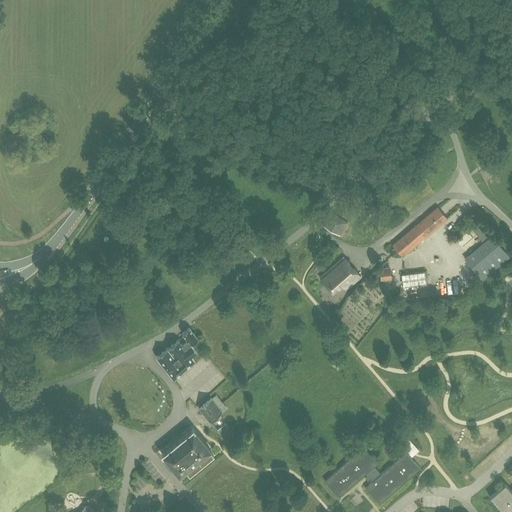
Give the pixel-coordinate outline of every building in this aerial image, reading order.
[(486,89),(486,93),(492,99),(496,100),(499,96),(499,93),(494,87),(489,86),(486,89)] [(447,218),(437,207),(392,246),(402,256),(447,218)] [(341,237),(348,222),(330,211),(321,225),(341,237)] [(464,258),(482,279),(509,256),(491,235),(464,258)] [(342,284),(347,290),(361,277),(343,257),(319,277),(333,293),(342,284)] [(380,279),(391,278),(390,266),(379,268),(380,279)] [(401,274),(402,287),(427,284),(425,271),(401,274)] [(174,378),(180,373),(185,368),(194,360),(191,356),(197,351),(191,344),(197,338),(189,327),(182,333),(187,340),(182,344),(177,339),(156,356),(174,378)] [(216,394),(215,395),(199,408),(209,421),(226,407),(216,394)] [(232,431),(226,422),(217,429),(223,438),(232,431)] [(185,470),(189,475),(213,456),(209,451),(211,450),(193,427),(161,453),(179,475),(185,470)] [(367,475),(365,477),(368,480),(370,479),(372,481),(365,487),(379,503),(420,468),(406,451),(381,473),(374,466),(378,462),(364,445),(324,480),(339,497),(365,473),(367,475)] [(196,478),(209,467),(205,462),(192,473),(196,478)] [(489,496),(502,511),(511,511),(511,476),(511,477),(511,488),(511,490),(505,483),(489,496)] [(94,511),(85,506),(82,511),(80,511),(76,503),(67,507),(69,511),(94,511)]
